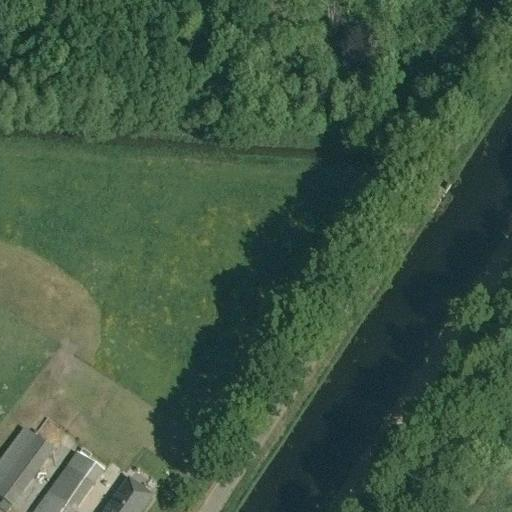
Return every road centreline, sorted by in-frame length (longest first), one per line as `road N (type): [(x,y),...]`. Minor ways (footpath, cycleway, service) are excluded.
road 1 (unclassified): [(205,511),(511,49)]
road 2 (track): [(336,511),(511,245)]
